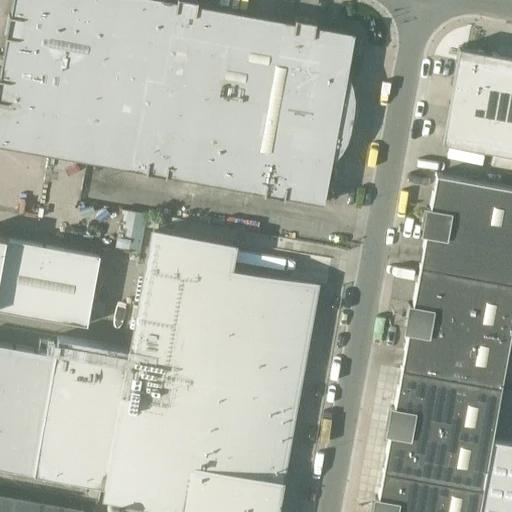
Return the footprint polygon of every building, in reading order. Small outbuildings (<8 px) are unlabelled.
[(48,152),(87,159),(115,0),(13,0),(11,14),(9,13),(5,35),(7,36),(3,56),(64,67),(48,152)] [(115,0),(87,159),(146,170),(145,172),(166,175),(166,174),(264,191),(264,193),(284,197),(284,195),(324,202),(332,159),(334,160),(341,150),(347,140),(350,130),(352,119),(354,108),(355,97),(353,86),(349,75),(347,74),(355,31),(315,24),(316,20),(295,17),(295,20),(197,3),(197,0),(115,0)] [(511,55),(459,46),(442,141),(511,153),(511,55)] [(0,143),(48,152),(64,67),(3,56),(0,74),(0,143)] [(425,231),(419,265),(511,281),(511,186),(436,173),(430,207),(427,207),(423,231),(425,231)] [(0,465),(98,483),(106,485),(105,492),(182,506),(181,511),(273,511),(314,284),(227,269),(231,244),(154,230),(132,348),(58,335),(55,352),(0,342),(0,465)] [(0,308),(87,324),(99,253),(9,237),(0,235),(0,308)] [(408,328),(401,367),(501,385),(511,322),(511,281),(419,265),(412,304),(410,304),(406,328),(408,328)] [(390,430),(383,470),(482,488),(491,438),(501,385),(401,367),(394,407),(391,406),(387,430),(390,430)] [(511,511),(511,442),(491,438),(482,488),(477,511),(511,511)] [(477,511),(482,488),(383,470),(378,497),(375,497),(372,511),(477,511)] [(0,511),(82,511),(84,508),(0,492),(0,511)]
